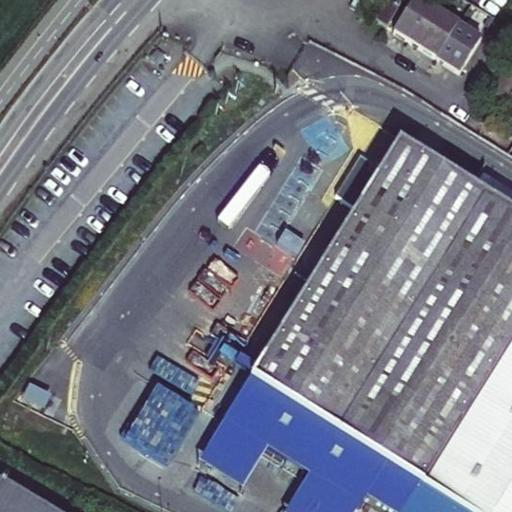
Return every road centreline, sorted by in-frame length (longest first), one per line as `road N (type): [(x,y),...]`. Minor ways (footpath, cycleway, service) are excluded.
road 1 (secondary): [(0,193),(86,70),(150,0)]
road 2 (secondary): [(115,0),(0,143)]
